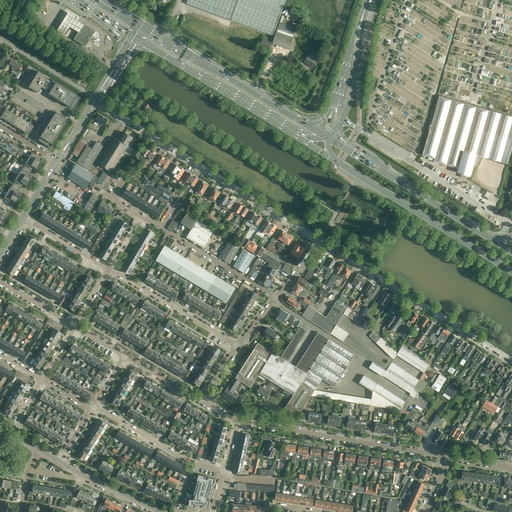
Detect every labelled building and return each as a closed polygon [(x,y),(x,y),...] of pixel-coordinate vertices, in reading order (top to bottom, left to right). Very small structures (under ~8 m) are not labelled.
[(286,0),(187,0),(186,4),(273,36),(286,0)] [(488,0),(484,0),(482,6),(491,9),(493,1),(488,0)] [(65,33),(70,25),(79,31),(84,23),(79,20),(75,18),(77,14),(68,9),(67,12),(62,20),(57,28),(65,33)] [(279,23),(276,33),(272,44),(289,50),(298,24),(289,21),(284,19),(282,24),(279,23)] [(503,22),(495,20),(493,27),(501,29),(503,22)] [(83,24),(83,25),(76,36),(75,38),(86,45),(87,43),(94,31),(91,29),(83,24)] [(260,46),(270,50),(272,43),(262,39),(260,46)] [(317,61),(315,60),(317,57),(310,53),(304,62),(310,65),(309,66),(313,68),(317,61)] [(7,66),(10,61),(4,57),(0,63),(0,66),(5,69),(7,66)] [(18,71),(21,66),(11,60),(10,61),(7,66),(12,70),(11,72),(16,75),(17,73),(18,71)] [(60,101),(61,101),(73,109),(80,98),(52,80),(50,82),(46,79),(47,77),(38,71),(28,87),(39,93),(41,91),(39,90),(41,87),(45,90),(44,91),(58,99),(58,101),(60,101)] [(511,117),(439,96),(422,155),(435,159),(434,162),(459,169),(458,172),(462,173),(461,173),(466,175),(470,176),(473,167),(477,168),(503,175),(507,164),(511,145),(511,117)] [(10,112),(6,109),(1,116),(3,118),(2,118),(5,120),(6,120),(6,119),(10,112)] [(15,114),(10,112),(6,119),(6,120),(7,120),(7,121),(10,123),(10,122),(15,114)] [(38,140),(49,147),(67,119),(55,112),(47,125),(45,125),(46,127),(38,140)] [(20,117),(15,114),(10,122),(12,123),(11,124),(15,126),(15,125),(20,117)] [(95,121),(94,124),(97,126),(99,123),(104,127),(108,120),(99,114),(95,121)] [(24,120),(20,117),(15,125),(17,126),(16,127),(19,129),(20,128),(19,128),(24,120)] [(29,123),(24,120),(19,128),(20,128),(21,129),(21,130),(24,132),(24,131),(29,123)] [(24,131),(26,132),(25,133),(28,134),(33,126),(29,123),(24,131)] [(119,141),(128,146),(133,138),(125,132),(119,141)] [(128,146),(119,141),(114,137),(98,163),(112,172),(128,146)] [(0,149),(4,152),(10,143),(8,142),(9,141),(6,139),(0,148),(0,149)] [(92,149),(81,167),(87,171),(103,146),(96,142),(92,149)] [(4,152),(9,155),(15,145),(12,143),(12,144),(10,143),(4,152)] [(15,145),(9,155),(10,154),(15,156),(19,149),(17,147),(18,147),(15,145)] [(76,164),(81,167),(92,149),(86,145),(75,164),(76,164)] [(151,150),(146,147),(145,149),(144,151),(141,149),(138,154),(140,156),(145,159),(151,150)] [(145,159),(143,164),(141,166),(145,168),(149,162),(148,161),(149,158),(152,160),(156,153),(151,150),(145,159)] [(31,153),(28,159),(38,165),(40,161),(37,159),(39,157),(31,153)] [(161,166),(166,158),(161,155),(156,162),(161,166)] [(159,168),(159,169),(164,172),(169,163),(170,161),(166,158),(161,166),(159,168)] [(36,169),(38,165),(28,159),(24,164),(25,165),(24,167),(21,165),(20,165),(29,171),(30,168),(31,169),(33,167),(36,169)] [(81,167),(76,164),(68,178),(85,189),(89,182),(91,183),(90,185),(93,187),(98,178),(87,171),(81,167)] [(175,164),(168,175),(173,178),(180,167),(175,164)] [(28,182),(30,178),(27,176),(28,174),(27,173),(29,171),(20,165),(19,166),(23,168),(22,170),(21,169),(17,175),(28,182)] [(180,167),(173,178),(178,181),(185,170),(180,167)] [(101,186),(108,175),(103,172),(96,183),(101,186)] [(184,180),(183,181),(187,183),(187,182),(189,183),(194,176),(189,173),(184,180)] [(25,185),(28,182),(17,175),(14,181),(15,182),(13,184),(18,187),(20,185),(21,186),(22,184),(25,185)] [(189,183),(185,189),(187,190),(191,184),(194,186),(196,187),(200,182),(198,180),(198,179),(194,176),(189,183)] [(200,182),(196,187),(196,188),(198,189),(195,193),(201,196),(208,185),(203,181),(202,183),(200,182)] [(18,198),(20,194),(17,193),(18,190),(17,190),(18,187),(13,184),(12,186),(11,186),(7,192),(18,198)] [(215,189),(209,198),(212,201),(214,202),(220,192),(215,189)] [(128,199),(132,193),(126,190),(123,195),(128,199)] [(7,192),(4,197),(3,198),(11,202),(12,200),(15,202),(18,198),(7,192)] [(56,192),(52,199),(64,207),(63,208),(67,211),(70,206),(72,207),(74,203),(56,192)] [(93,193),(84,208),(89,212),(95,203),(98,196),(93,193)] [(137,196),(132,193),(128,199),(133,202),(137,196)] [(225,205),(229,198),(224,195),(220,202),(220,203),(219,205),(219,206),(222,208),(223,208),(225,205)] [(142,199),(137,196),(133,202),(138,205),(142,199)] [(207,201),(203,199),(201,197),(197,203),(200,204),(201,205),(204,207),(207,201)] [(225,205),(223,208),(228,212),(235,201),(229,198),(225,205)] [(147,202),(142,199),(138,205),(143,208),(147,202)] [(102,214),(103,211),(108,204),(102,201),(98,208),(97,211),(102,214)] [(152,205),(147,202),(143,208),(148,211),(152,205)] [(108,204),(103,211),(109,215),(113,208),(108,204)] [(237,216),(244,207),(239,204),(234,211),(237,212),(236,215),(237,216)] [(157,208),(152,205),(148,211),(154,214),(157,208)] [(194,207),(190,214),(194,217),(199,210),(194,207)] [(237,216),(234,222),(236,224),(240,218),(239,217),(241,215),(244,217),(249,210),(244,207),(237,216)] [(162,212),(157,208),(154,214),(159,217),(162,212)] [(258,215),(253,212),(248,219),(246,218),(243,223),(245,224),(247,222),(252,225),(258,215)] [(44,222),(48,216),(43,213),(39,219),(44,222)] [(214,231),(197,220),(186,214),(181,223),(192,229),(186,238),(203,248),(214,231)] [(262,218),(258,215),(252,225),(257,228),(262,218)] [(53,219),(48,216),(44,222),(49,225),(53,219)] [(204,223),(210,227),(211,227),(215,222),(208,218),(204,223)] [(58,222),(53,219),(49,225),(54,228),(58,222)] [(119,225),(125,229),(128,224),(122,220),(119,225)] [(271,224),(267,221),(262,227),(259,231),(260,232),(262,233),(263,233),(265,235),(271,224)] [(63,225),(58,222),(54,228),(59,231),(63,225)] [(218,231),(222,224),(218,222),(214,228),(218,231)] [(277,227),(271,224),(265,235),(266,234),(267,235),(267,236),(269,237),(270,237),(277,227)] [(68,228),(63,225),(59,231),(64,234),(68,228)] [(121,234),(125,229),(119,225),(116,231),(121,234)] [(73,231),(68,228),(64,234),(69,237),(73,231)] [(144,235),(150,239),(153,233),(148,229),(144,235)] [(78,234),(73,231),(69,237),(74,240),(78,234)] [(118,239),(121,234),(116,231),(113,236),(118,239)] [(283,241),(288,234),(282,231),(278,238),(283,241)] [(83,237),(78,234),(74,240),(79,243),(83,237)] [(288,234),(283,241),(288,245),(293,237),(288,234)] [(144,235),(140,241),(146,245),(150,239),(144,235)] [(23,242),(31,247),(34,241),(27,236),(23,242)] [(115,244),(118,239),(113,236),(109,241),(115,244)] [(87,240),(83,237),(79,243),(83,246),(87,240)] [(87,240),(83,246),(89,249),(92,243),(87,240)] [(112,249),(115,244),(109,241),(106,246),(112,249)] [(143,250),(146,245),(140,241),(137,247),(143,250)] [(230,264),(240,247),(229,241),(219,258),(230,264)] [(23,242),(20,248),(27,252),(31,247),(23,242)] [(291,253),(296,257),(295,259),(298,261),(304,250),(296,244),(293,249),(291,247),(288,251),(291,253)] [(260,258),(261,257),(264,253),(265,250),(258,245),(253,253),(260,258)] [(109,255),(112,249),(106,246),(103,251),(109,255)] [(183,264),(186,259),(165,246),(156,261),(177,273),(183,264)] [(39,253),(38,255),(43,258),(48,250),(43,247),(39,253)] [(139,256),(143,250),(137,247),(133,253),(139,256)] [(20,248),(16,254),(24,258),(27,252),(20,248)] [(233,266),(244,272),(254,256),(243,249),(233,266)] [(48,250),(43,258),(48,261),(48,260),(53,253),(48,250)] [(105,260),(109,255),(103,251),(100,256),(105,260)] [(48,260),(53,263),(54,262),(58,255),(53,253),(48,260)] [(136,262),(139,256),(133,253),(130,259),(136,262)] [(16,254),(13,259),(20,264),(24,258),(16,254)] [(53,263),(55,265),(58,267),(59,265),(63,258),(58,255),(54,262),(53,263)] [(59,265),(57,268),(62,270),(64,268),(68,261),(63,258),(59,265)] [(333,269),(332,268),(336,262),(330,258),(330,260),(327,258),(321,267),(331,273),(333,269)] [(17,269),(20,264),(13,259),(9,265),(17,269)] [(132,268),(136,262),(130,259),(127,265),(132,268)] [(195,264),(186,259),(183,264),(192,269),(195,264)] [(64,268),(69,271),(73,264),(68,261),(64,268)] [(270,263),(265,271),(268,273),(274,276),(277,271),(276,270),(277,268),(276,267),(273,265),(271,264),(270,263)] [(333,274),(326,285),(331,288),(337,278),(340,274),(344,266),(340,263),(335,271),(337,272),(335,275),(333,274)] [(73,264),(69,271),(74,274),(78,267),(73,264)] [(177,273),(197,285),(206,271),(195,264),(192,269),(183,264),(177,273)] [(17,269),(9,265),(6,271),(13,275),(17,269)] [(132,268),(127,265),(123,270),(129,274),(132,268)] [(340,274),(337,278),(341,280),(344,276),(347,278),(351,271),(346,268),(344,271),(343,271),(341,273),(342,273),(341,275),(340,274)] [(86,276),(91,279),(95,273),(89,270),(86,276)] [(216,277),(206,271),(197,285),(208,291),(216,277)] [(154,278),(155,276),(152,275),(150,274),(150,273),(149,272),(147,275),(148,275),(145,281),(150,284),(154,278)] [(271,281),(274,276),(268,273),(265,278),(271,281)] [(362,277),(357,274),(352,281),(351,283),(356,286),(357,284),(362,277)] [(28,284),(32,278),(26,275),(23,281),(28,284)] [(86,276),(83,281),(90,285),(93,280),(91,279),(86,276)] [(216,277),(208,291),(226,302),(235,288),(216,277)] [(300,277),(297,282),(306,288),(307,288),(310,283),(307,282),(303,279),(300,277)] [(355,288),(358,290),(360,286),(362,287),(366,280),(362,277),(357,284),(356,286),(355,288)] [(38,282),(32,278),(28,284),(34,288),(38,282)] [(159,281),(154,278),(150,284),(155,287),(159,281)] [(159,281),(155,287),(160,290),(164,284),(165,281),(160,278),(159,281)] [(181,278),(179,281),(181,282),(181,281),(184,283),(183,287),(185,288),(189,282),(186,281),(183,279),(181,278)] [(271,281),(265,278),(262,283),(267,287),(271,281)] [(83,281),(80,286),(87,290),(90,285),(83,281)] [(34,288),(40,291),(43,285),(38,282),(34,288)] [(116,292),(120,286),(115,283),(111,289),(116,292)] [(296,283),(294,287),(303,293),(306,294),(307,293),(302,289),(303,287),(296,283)] [(369,295),(375,285),(370,283),(366,289),(366,290),(364,292),(369,295)] [(160,290),(165,293),(169,286),(164,284),(160,290)] [(40,291),(46,294),(49,289),(43,285),(40,291)] [(375,285),(369,295),(368,297),(372,300),(375,295),(379,288),(375,285)] [(84,295),(87,290),(80,286),(77,291),(84,295)] [(125,289),(120,286),(116,292),(121,295),(125,289)] [(165,293),(170,296),(174,289),(169,286),(165,293)] [(174,289),(170,296),(175,299),(180,291),(178,290),(179,289),(175,287),(174,289)] [(294,287),(291,291),(301,297),(303,293),(294,287)] [(187,302),(191,295),(193,293),(188,290),(185,288),(181,295),(184,297),(182,299),(187,302)] [(46,294),(51,298),(55,292),(49,289),(46,294)] [(121,295),(126,298),(130,292),(125,289),(121,295)] [(248,295),(250,297),(256,300),(259,295),(255,293),(249,289),(245,294),(248,296),(248,295)] [(80,301),(84,295),(77,291),(74,296),(80,301)] [(338,300),(344,304),(345,303),(341,300),(343,297),(344,297),(347,292),(344,291),(341,295),(338,300)] [(378,301),(386,306),(392,296),(384,291),(378,301)] [(55,292),(51,298),(57,301),(61,295),(55,292)] [(126,298),(131,301),(135,295),(130,292),(126,298)] [(135,295),(131,301),(136,304),(140,298),(135,295)] [(196,298),(191,295),(187,302),(192,305),(196,298)] [(77,306),(80,301),(74,296),(70,302),(77,306)] [(250,297),(247,302),(252,305),(256,300),(250,297)] [(299,303),(290,297),(287,301),(297,308),(300,303),(299,303)] [(201,301),(196,298),(192,305),(197,308),(201,301)] [(305,298),(303,301),(309,305),(310,306),(312,302),(305,298)] [(301,299),(299,303),(300,303),(304,306),(303,308),(306,309),(308,306),(309,305),(303,301),(301,299)] [(302,316),(330,334),(331,334),(336,326),(343,314),(345,311),(347,307),(348,306),(345,304),(344,304),(338,300),(337,299),(334,304),(332,309),(326,318),(316,311),(308,306),(306,309),(303,314),(302,316)] [(69,304),(67,307),(74,311),(77,306),(70,302),(69,301),(68,303),(69,304)] [(150,304),(145,301),(141,307),(140,310),(145,313),(150,304)] [(206,304),(201,301),(197,308),(203,311),(206,304)] [(247,302),(244,307),(249,310),(252,305),(247,302)] [(358,307),(359,305),(356,303),(352,309),(358,313),(360,309),(358,307)] [(11,313),(14,308),(8,304),(5,310),(11,313)] [(155,307),(150,304),(145,313),(150,315),(152,313),(155,307)] [(211,307),(206,304),(203,311),(207,314),(211,307)] [(364,306),(360,312),(366,316),(370,309),(364,306)] [(152,313),(157,316),(160,310),(155,307),(152,313)] [(216,310),(211,307),(207,314),(212,317),(216,310)] [(244,307),(241,312),(246,316),(249,310),(244,307)] [(347,307),(345,311),(343,314),(347,317),(350,311),(351,309),(352,310),(352,309),(349,307),(348,308),(347,307)] [(11,313),(17,317),(20,311),(14,308),(11,313)] [(95,312),(93,315),(95,316),(93,320),(99,323),(105,313),(102,312),(97,309),(95,312)] [(280,309),(276,315),(277,317),(275,319),(285,325),(288,321),(291,324),(295,318),(280,309)] [(160,310),(157,316),(162,319),(165,313),(160,310)] [(216,310),(212,317),(218,320),(221,313),(216,310)] [(17,317),(22,320),(26,314),(20,311),(17,317)] [(241,312),(238,317),(243,321),(246,316),(241,312)] [(99,323),(105,326),(109,319),(110,317),(105,313),(99,323)] [(405,322),(401,328),(400,329),(401,329),(408,333),(410,330),(405,327),(407,325),(409,326),(412,321),(414,322),(418,316),(413,313),(411,316),(410,316),(408,318),(407,320),(407,321),(406,323),(405,322)] [(22,320),(28,323),(31,318),(26,314),(22,320)] [(127,314),(120,325),(123,326),(129,316),(127,314)] [(397,334),(401,329),(400,329),(401,328),(398,326),(404,318),(398,315),(396,318),(393,316),(387,325),(391,329),(390,330),(394,333),(394,332),(397,334)] [(129,316),(123,326),(126,328),(132,318),(132,317),(129,316)] [(240,326),(243,321),(238,317),(235,323),(240,326)] [(430,320),(424,317),(420,324),(422,326),(420,330),(422,332),(430,320)] [(28,323),(34,327),(37,321),(31,318),(28,323)] [(105,326),(110,329),(114,322),(109,319),(105,326)] [(171,330),(175,323),(170,320),(166,327),(171,330)] [(37,321),(34,327),(40,330),(43,324),(37,321)] [(366,322),(363,326),(368,329),(371,324),(366,321),(366,322)] [(423,332),(413,346),(420,350),(428,338),(424,335),(425,333),(427,334),(429,332),(434,323),(430,321),(425,329),(423,332)] [(114,322),(110,329),(116,333),(120,326),(114,322)] [(171,330),(176,333),(180,326),(175,323),(171,330)] [(240,326),(235,323),(231,328),(237,331),(240,326)] [(162,326),(159,332),(157,335),(165,340),(166,338),(160,335),(165,327),(162,326)] [(176,333),(181,336),(185,329),(180,326),(176,333)] [(331,334),(335,337),(340,328),(336,326),(331,334)] [(438,338),(437,337),(442,328),(438,326),(432,334),(429,339),(435,343),(438,338)] [(53,331),(51,334),(58,338),(61,333),(59,332),(56,330),(54,329),(52,328),(51,330),(53,331)] [(268,328),(263,335),(273,341),(277,334),(268,328)] [(344,331),(340,328),(335,337),(339,339),(344,331)] [(125,329),(121,336),(126,339),(131,332),(125,329)] [(181,336),(186,339),(190,332),(185,329),(181,336)] [(444,329),(439,337),(435,343),(438,345),(442,339),(445,341),(450,333),(444,329)] [(155,335),(157,332),(154,331),(153,330),(148,338),(152,340),(154,337),(155,335)] [(348,333),(344,331),(339,339),(343,342),(345,338),(348,333)] [(136,335),(131,332),(126,339),(132,342),(136,335)] [(195,335),(190,332),(186,339),(191,341),(195,335)] [(329,339),(318,332),(315,337),(326,344),(329,339)] [(369,336),(376,343),(380,338),(373,332),(369,336)] [(54,343),(58,338),(51,334),(48,339),(54,343)] [(142,339),(136,335),(132,342),(138,346),(142,339)] [(200,338),(195,335),(191,341),(196,344),(200,338)] [(443,349),(439,355),(444,358),(450,348),(448,346),(450,343),(451,343),(453,344),(457,338),(452,335),(443,349)] [(315,337),(312,341),(323,348),(326,344),(315,337)] [(200,338),(196,344),(201,347),(205,341),(200,338)] [(8,343),(2,339),(0,343),(0,345),(5,349),(8,343)] [(51,349),(54,343),(48,339),(44,344),(51,349)] [(142,339),(138,346),(143,349),(147,342),(142,339)] [(315,361),(313,365),(310,369),(309,372),(307,374),(304,379),(316,388),(322,379),(332,363),(342,348),(329,339),(326,344),(323,348),(321,353),(318,357),(315,361)] [(458,354),(465,342),(460,340),(456,346),(458,347),(455,353),(458,354)] [(312,341),(310,346),(321,353),(323,348),(312,341)] [(465,342),(458,354),(460,356),(464,351),(465,352),(469,345),(465,342)] [(14,346),(8,343),(5,349),(10,352),(14,346)] [(257,378),(260,374),(273,353),(258,343),(242,368),(257,378)] [(48,354),(51,349),(44,344),(41,349),(48,354)] [(79,347),(73,344),(69,351),(74,354),(79,347)] [(144,354),(150,357),(154,350),(151,349),(153,346),(150,344),(148,347),(144,354)] [(19,350),(14,346),(10,352),(16,355),(19,350)] [(310,346),(307,350),(318,357),(321,353),(310,346)] [(396,355),(399,357),(405,348),(403,346),(398,354),(396,355)] [(471,346),(463,359),(466,361),(469,356),(470,357),(475,349),(471,346)] [(84,350),(79,347),(74,354),(80,357),(84,350)] [(211,352),(218,356),(221,351),(214,347),(211,352)] [(342,348),(332,363),(338,368),(335,372),(341,376),(355,356),(342,348)] [(407,349),(405,348),(399,357),(402,359),(407,349)] [(45,359),(48,354),(41,349),(38,355),(45,359)] [(407,349),(402,359),(404,360),(410,351),(407,349)] [(19,350),(16,355),(22,359),(25,353),(19,350)] [(89,353),(84,350),(80,357),(85,360),(89,353)] [(159,354),(154,350),(150,357),(155,361),(159,354)] [(307,350),(304,354),(315,361),(318,357),(307,350)] [(410,351),(404,360),(407,362),(412,353),(410,351)] [(476,363),(480,357),(482,353),(480,352),(478,351),(473,358),(472,360),(476,363)] [(162,355),(159,354),(155,361),(161,364),(167,354),(163,352),(162,355)] [(214,361),(218,356),(211,352),(208,357),(214,361)] [(85,360),(90,363),(94,356),(89,353),(85,360)] [(260,374),(276,384),(290,363),(273,353),(260,374)] [(415,354),(412,353),(407,362),(409,363),(415,354)] [(480,357),(476,363),(474,367),(477,368),(480,362),(482,363),(487,356),(482,353),(480,357)] [(161,364),(166,367),(171,360),(172,358),(167,354),(161,364)] [(304,354),(302,358),(313,365),(315,361),(304,354)] [(409,363),(411,365),(417,356),(415,354),(409,363)] [(42,364),(45,359),(38,355),(35,360),(42,364)] [(90,363),(95,366),(99,360),(94,356),(90,363)] [(420,357),(417,356),(411,365),(414,367),(420,357)] [(211,366),(214,361),(208,357),(205,362),(211,366)] [(420,357),(414,367),(416,368),(422,359),(420,357)] [(302,358),(299,362),(310,369),(313,365),(302,358)] [(485,375),(485,374),(485,373),(489,368),(494,361),(489,358),(484,365),(486,366),(485,368),(482,373),(485,375)] [(422,359),(416,368),(419,370),(425,361),(422,359)] [(42,364),(35,360),(32,365),(39,369),(42,364)] [(95,366),(100,370),(104,363),(99,360),(95,366)] [(176,364),(171,360),(166,367),(172,371),(176,364)] [(387,371),(387,369),(391,363),(388,361),(386,364),(383,368),(383,369),(384,369),(387,371)] [(425,361),(419,370),(421,371),(427,362),(425,361)] [(489,368),(485,373),(486,374),(488,376),(489,376),(493,370),(494,371),(498,363),(494,361),(489,368)] [(208,371),(211,366),(205,362),(202,367),(208,371)] [(296,367),(307,374),(309,372),(310,369),(299,362),(296,367)] [(383,376),(387,371),(384,369),(383,369),(383,368),(380,367),(378,365),(375,363),(373,362),(369,368),(383,377),(383,376)] [(430,364),(427,362),(421,371),(424,373),(430,364)] [(104,363),(100,370),(105,373),(110,366),(104,363)] [(276,384),(294,395),(304,379),(307,374),(296,367),(290,363),(276,384)] [(332,363),(322,379),(334,387),(341,376),(335,372),(338,368),(332,363)] [(182,367),(176,364),(172,371),(177,374),(182,367)] [(497,381),(505,368),(501,365),(496,372),(495,374),(497,375),(495,379),(497,381)] [(182,367),(177,374),(183,377),(187,370),(182,367)] [(205,376),(208,371),(202,367),(199,373),(205,376)] [(251,388),(257,378),(242,368),(236,378),(251,388)] [(505,368),(497,381),(500,382),(502,378),(503,376),(505,378),(510,371),(505,368)] [(7,370),(4,376),(10,379),(13,373),(7,370)] [(456,370),(453,375),(451,377),(450,376),(449,378),(452,381),(455,376),(458,371),(456,370)] [(62,374),(57,371),(53,378),(58,381),(62,374)] [(127,376),(133,380),(138,383),(142,386),(146,380),(142,378),(140,380),(135,377),(136,375),(130,371),(127,376)] [(202,382),(205,376),(199,373),(196,378),(202,382)] [(58,381),(63,384),(67,378),(62,374),(58,381)] [(440,375),(433,385),(440,389),(446,379),(440,375)] [(127,376),(124,381),(130,385),(133,380),(127,376)] [(364,376),(359,383),(362,385),(367,378),(364,376)] [(72,381),(67,378),(63,384),(68,387),(72,381)] [(202,382),(196,378),(193,383),(199,387),(202,382)] [(223,395),(227,398),(230,400),(231,399),(235,401),(238,395),(234,392),(240,382),(234,378),(223,395)] [(362,385),(366,387),(371,380),(367,378),(362,385)] [(415,387),(414,388),(416,390),(419,391),(421,393),(428,383),(420,378),(420,380),(419,380),(415,387)] [(301,411),(306,404),(311,396),(315,390),(316,388),(304,379),(294,395),(285,407),(294,413),(297,409),(301,411)] [(369,390),(374,382),(371,380),(366,387),(369,390)] [(463,384),(469,388),(471,383),(465,380),(463,384)] [(22,381),(19,387),(25,391),(29,386),(27,384),(24,383),(22,381)] [(77,384),(72,381),(68,387),(74,390),(77,384)] [(124,381),(121,386),(127,390),(130,385),(124,381)] [(148,391),(152,384),(147,381),(143,388),(148,391)] [(449,386),(444,393),(447,395),(453,399),(461,385),(456,381),(455,381),(453,384),(451,384),(450,387),(449,386)] [(378,384),(374,382),(369,390),(373,392),(373,391),(378,384)] [(74,390),(79,393),(83,387),(77,384),(74,390)] [(157,387),(152,384),(148,391),(153,394),(157,387)] [(261,396),(267,386),(265,385),(263,388),(261,386),(257,393),(261,396)] [(267,386),(261,396),(266,399),(270,392),(268,391),(271,386),(270,385),(268,385),(267,386)] [(121,386),(117,391),(124,395),(127,390),(121,386)] [(19,387),(15,392),(22,396),(25,391),(19,387)] [(79,393),(84,396),(88,390),(83,387),(79,393)] [(163,390),(157,387),(153,394),(158,397),(163,390)] [(478,394),(480,395),(483,390),(478,387),(475,392),(478,394)] [(88,390),(84,396),(89,399),(93,393),(88,390)] [(168,393),(163,390),(158,397),(164,400),(168,393)] [(121,400),(124,395),(117,391),(114,397),(121,400)] [(393,404),(391,402),(388,401),(386,399),(383,398),(381,396),(378,395),(376,393),(373,391),(373,392),(372,399),(371,405),(372,406),(376,406),(400,410),(400,409),(398,407),(396,406),(393,404)] [(19,401),(22,396),(15,392),(12,397),(19,401)] [(44,393),(42,395),(40,399),(45,402),(49,396),(44,393)] [(164,400),(169,403),(173,396),(168,393),(164,400)] [(16,406),(17,404),(19,401),(12,397),(10,395),(7,401),(9,402),(16,406)] [(45,402),(50,405),(54,399),(49,396),(45,402)] [(169,403),(174,406),(178,399),(173,396),(169,403)] [(117,406),(118,404),(121,400),(114,397),(111,402),(117,406)] [(497,405),(503,409),(509,400),(506,398),(503,402),(500,401),(497,405)] [(50,405),(55,408),(59,402),(54,399),(50,405)] [(178,399),(174,406),(179,409),(183,402),(178,399)] [(498,407),(493,404),(486,399),(483,404),(495,411),(498,407)] [(509,400),(503,409),(508,413),(511,410),(508,408),(509,406),(506,404),(509,400)] [(13,411),(16,406),(9,402),(6,407),(13,411)] [(55,408),(61,411),(64,405),(59,402),(55,408)] [(130,406),(128,405),(127,404),(125,403),(125,404),(123,407),(121,411),(125,413),(130,406)] [(188,414),(192,407),(187,404),(183,410),(188,414)] [(70,408),(64,405),(61,411),(66,414),(70,408)] [(13,411),(6,407),(3,413),(9,417),(13,411)] [(132,417),(136,410),(130,407),(127,414),(132,417)] [(197,410),(192,407),(188,414),(194,417),(197,410)] [(75,411),(70,408),(66,414),(71,417),(75,411)] [(136,410),(132,417),(137,420),(141,413),(142,411),(137,408),(136,410)] [(194,417),(199,420),(202,413),(197,410),(194,417)] [(411,410),(406,419),(411,422),(412,420),(416,413),(411,410)] [(75,411),(71,417),(76,421),(78,418),(79,419),(81,415),(80,414),(75,411)] [(334,425),(336,413),(332,412),(332,416),(329,415),(327,424),(334,425)] [(137,420),(142,423),(146,416),(141,413),(137,420)] [(199,420),(198,422),(203,425),(203,424),(205,425),(208,418),(207,417),(208,416),(202,413),(199,420)] [(417,423),(413,430),(414,427),(416,428),(415,431),(422,436),(422,435),(427,439),(432,431),(436,424),(435,423),(439,417),(436,415),(430,426),(427,424),(424,427),(417,423)] [(34,419),(29,416),(25,423),(30,426),(34,419)] [(142,423),(148,426),(151,419),(146,416),(142,423)] [(353,428),(354,420),(355,418),(355,417),(349,416),(348,419),(347,427),(353,428)] [(39,423),(34,419),(30,426),(35,429),(39,423)] [(148,426),(153,429),(156,422),(151,419),(148,426)] [(103,429),(106,423),(100,420),(97,425),(103,429)] [(413,430),(417,423),(412,420),(411,422),(410,422),(409,421),(406,426),(413,430)] [(153,429),(158,432),(162,425),(156,422),(153,429)] [(45,426),(39,423),(35,429),(41,432),(45,426)] [(382,424),(376,423),(374,423),(373,428),(375,429),(374,432),(381,433),(382,424)] [(457,429),(454,427),(450,434),(454,437),(459,430),(460,427),(462,425),(459,423),(457,426),(458,427),(457,429)] [(100,434),(103,429),(97,425),(94,430),(100,434)] [(166,435),(169,430),(162,425),(158,432),(163,435),(164,434),(166,435)] [(459,430),(454,437),(459,440),(463,433),(462,432),(465,427),(464,427),(465,426),(463,425),(462,426),(462,425),(460,427),(459,430)] [(50,429),(45,426),(41,432),(46,436),(50,429)] [(219,432),(225,434),(227,428),(221,426),(219,432)] [(480,429),(478,431),(477,434),(474,431),(473,432),(472,431),(471,433),(472,434),(471,436),(474,438),(478,441),(483,434),(481,433),(484,428),(482,426),(480,429)] [(486,432),(482,439),(487,442),(491,435),(493,431),(489,428),(486,432)] [(55,432),(50,429),(46,436),(51,439),(55,432)] [(97,439),(100,434),(94,430),(91,435),(97,439)] [(125,434),(119,431),(116,437),(121,440),(125,434)] [(173,441),(177,434),(171,431),(167,438),(173,441)] [(438,431),(432,441),(439,445),(445,435),(438,431)] [(60,435),(55,432),(51,439),(56,442),(60,435)] [(242,440),(248,442),(250,435),(243,433),(242,440)] [(121,440),(127,443),(131,437),(125,434),(121,440)] [(182,437),(177,434),(173,441),(178,444),(182,437)] [(506,438),(499,434),(494,440),(502,445),(506,438)] [(60,435),(56,442),(61,445),(65,438),(60,435)] [(94,444),(97,439),(91,435),(88,440),(94,444)] [(127,443),(133,447),(136,441),(131,437),(127,443)] [(178,444),(184,447),(188,440),(182,437),(178,444)] [(91,449),(94,444),(88,440),(84,445),(91,449)] [(184,447),(189,450),(193,444),(188,440),(184,447)] [(242,440),(240,446),(247,448),(248,442),(242,440)] [(133,447),(139,450),(142,444),(136,441),(133,447)] [(269,449),(266,455),(272,458),(274,456),(276,457),(279,451),(276,450),(277,450),(273,448),(275,443),(270,441),(267,448),(269,449)] [(148,448),(142,444),(139,450),(145,453),(148,448)] [(193,444),(189,450),(195,453),(199,447),(193,444)] [(290,452),(291,444),(287,444),(286,449),(284,448),(283,453),(281,453),(280,459),(284,460),(285,456),(289,457),(290,452)] [(84,445),(81,451),(88,454),(91,449),(84,445)] [(240,446),(239,453),(245,454),(247,448),(240,446)] [(297,451),(295,461),(298,462),(299,458),(299,457),(299,456),(300,455),(303,456),(304,446),(299,446),(298,451),(297,451)] [(154,451),(148,448),(145,453),(150,457),(154,451)] [(310,452),(309,459),(311,460),(312,455),(315,456),(317,448),(312,448),(311,453),(310,452)] [(88,454),(81,451),(78,456),(85,460),(88,454)] [(160,461),(164,455),(158,451),(154,458),(160,461)] [(244,461),(245,454),(239,453),(237,459),(244,461)] [(160,461),(165,464),(169,458),(164,455),(160,461)] [(174,461),(169,458),(165,464),(171,467),(174,461)] [(237,459),(236,466),(242,468),(244,461),(237,459)] [(104,471),(109,464),(103,461),(99,468),(104,471)] [(180,464),(174,461),(171,467),(176,470),(180,464)] [(109,464),(104,471),(110,475),(114,468),(109,464)] [(182,474),(186,467),(180,464),(176,470),(182,474)] [(423,471),(423,472),(429,475),(432,469),(423,465),(421,470),(423,471)] [(242,468),(236,466),(234,472),(241,474),(242,468)] [(123,480),(126,472),(120,470),(116,477),(120,479),(121,479),(123,480)] [(132,475),(126,472),(123,480),(125,481),(124,481),(128,483),(132,475)] [(420,478),(419,480),(424,482),(425,479),(427,480),(429,475),(423,472),(420,477),(420,478)] [(459,482),(467,483),(469,473),(463,472),(462,476),(459,475),(458,481),(459,482)] [(214,484),(216,479),(209,477),(208,477),(206,477),(206,476),(199,474),(197,480),(198,480),(192,499),(189,499),(189,506),(195,507),(195,506),(203,507),(209,508),(210,501),(209,501),(211,494),(212,493),(214,485),(214,484)] [(138,478),(132,475),(128,483),(132,485),(132,484),(134,485),(138,478)] [(138,478),(134,485),(136,486),(136,487),(140,489),(144,481),(138,478)] [(331,480),(330,487),(335,488),(339,489),(340,481),(336,481),(336,480),(331,480)] [(448,498),(452,489),(455,483),(448,480),(446,486),(442,495),(448,498)] [(416,487),(422,490),(425,484),(419,481),(416,487)] [(151,494),(154,486),(148,484),(144,491),(148,493),(149,493),(151,494)] [(371,491),(370,494),(376,495),(377,489),(378,490),(378,485),(375,484),(374,491),(371,491)] [(33,493),(38,494),(40,486),(34,485),(33,488),(31,488),(29,496),(32,496),(33,493)] [(160,489),(154,486),(151,494),(153,495),(156,497),(160,489)] [(419,496),(422,490),(416,487),(413,493),(419,496)] [(166,492),(160,489),(156,497),(160,499),(160,498),(163,499),(166,492)] [(72,492),(63,490),(62,498),(68,499),(69,496),(71,496),(72,492)] [(238,511),(239,505),(240,498),(240,491),(237,491),(230,490),(230,497),(237,498),(236,504),(233,504),(233,505),(230,505),(230,511),(233,511),(232,511),(238,511)] [(82,500),(85,493),(80,491),(77,497),(82,500)] [(166,492),(163,499),(164,500),(168,502),(172,494),(166,492)] [(91,496),(85,493),(82,500),(88,502),(91,496)] [(417,501),(419,496),(413,493),(411,498),(417,501)] [(86,505),(84,510),(87,511),(88,508),(89,507),(92,508),(93,505),(95,506),(97,502),(95,501),(96,498),(91,496),(88,502),(86,505)] [(414,507),(417,501),(411,498),(408,504),(414,507)] [(101,501),(98,508),(102,510),(104,506),(109,508),(112,502),(106,499),(105,503),(101,501)] [(503,503),(488,499),(486,507),(494,509),(494,511),(496,511),(509,511),(511,507),(503,505),(503,503)] [(109,508),(114,511),(117,504),(112,502),(109,508)]
